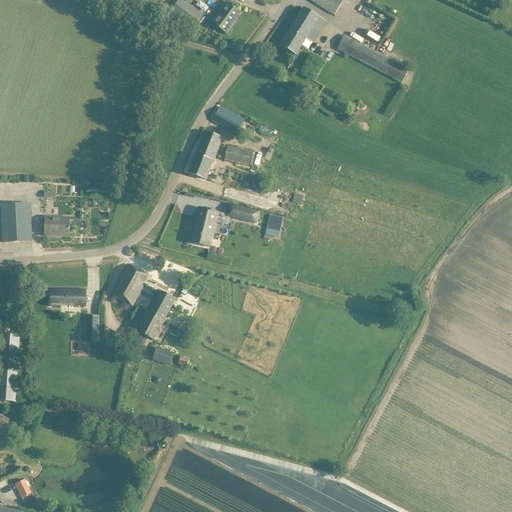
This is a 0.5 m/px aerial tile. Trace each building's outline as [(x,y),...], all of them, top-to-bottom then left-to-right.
[(193,29),(203,15),(181,0),(178,0),(170,12),(193,29)] [(309,0),(334,15),(344,0),(309,0)] [(213,23),(219,28),(227,33),(231,28),(230,25),(240,12),(231,6),(226,2),(217,15),(219,16),(213,23)] [(306,39),(313,43),(326,22),(304,8),(281,45),(296,55),(306,39)] [(337,49),(346,53),(402,83),(409,69),(344,35),(337,49)] [(221,126),(236,134),(243,120),(220,107),(213,121),(221,126)] [(205,131),(189,173),(206,180),(222,138),(205,131)] [(224,160),(250,166),(253,152),(252,152),(228,147),(224,160)] [(3,243),(32,241),(30,204),(1,205),(3,243)] [(259,213),(230,205),(227,216),(256,223),(259,213)] [(198,207),(193,228),(194,229),(191,243),(210,247),(219,212),(198,207)] [(271,215),(268,225),(280,228),(283,218),(271,215)] [(69,218),(46,217),(45,236),(53,236),(54,234),(57,234),(57,235),(68,235),(68,237),(69,237),(69,230),(70,230),(70,227),(69,227),(69,218)] [(113,296),(133,306),(141,291),(140,291),(148,275),(129,265),(113,296)] [(210,282),(211,270),(204,269),(203,281),(210,282)] [(211,280),(216,282),(220,271),(216,270),(211,280)] [(7,279),(0,279),(0,288),(8,288),(7,279)] [(87,290),(49,290),(49,304),(87,304),(87,290)] [(176,299),(167,295),(158,290),(146,312),(142,309),(132,328),(154,340),(176,299)] [(100,317),(87,317),(87,342),(99,342),(100,317)] [(0,334),(0,400),(14,402),(18,346),(18,336),(0,334)] [(174,354),(157,349),(154,360),(171,365),(174,354)] [(178,364),(186,367),(187,365),(191,366),(192,362),(189,361),(189,359),(181,357),(178,364)] [(7,428),(5,437),(12,439),(15,430),(7,428)] [(24,480),(14,485),(23,502),(34,506),(37,499),(33,498),(31,493),(24,480)]
